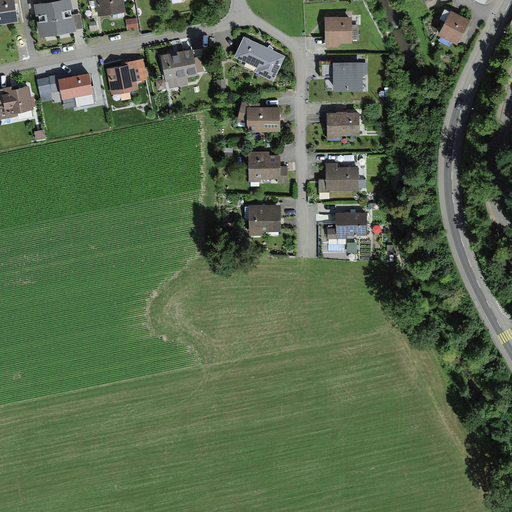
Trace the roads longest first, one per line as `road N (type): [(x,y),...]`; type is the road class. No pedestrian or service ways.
road 1 (tertiary): [(492,312),(455,218),(450,171),(460,107),(510,0)]
road 2 (residential): [(240,15),(292,45),(299,62),(301,249)]
road 3 (residential): [(240,15),(219,28),(0,69)]
road 4 (residential): [(511,228),(496,184),(511,92)]
